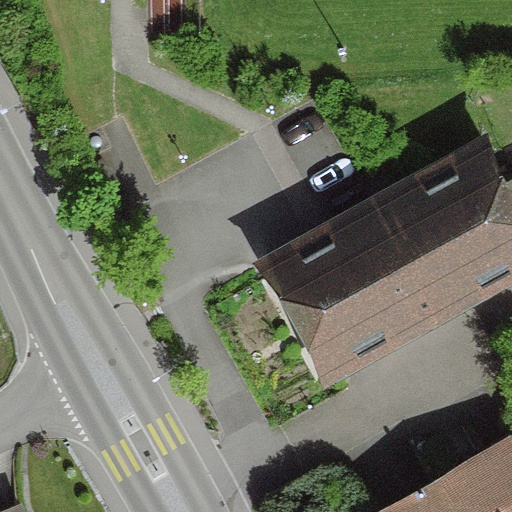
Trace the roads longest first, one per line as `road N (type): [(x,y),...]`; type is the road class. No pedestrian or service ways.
road 1 (tertiary): [(0,172),(109,373)]
road 2 (tertiary): [(109,373),(183,511)]
